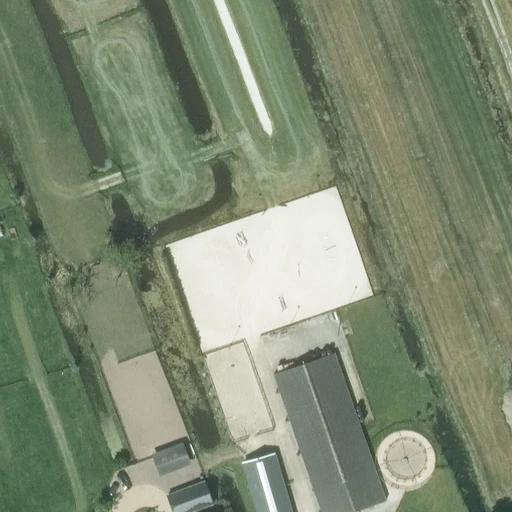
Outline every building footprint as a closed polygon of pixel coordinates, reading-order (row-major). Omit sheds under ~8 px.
[(351,301),(371,295),(336,187),(292,201),(296,213),(306,210),(311,224),(322,221),(327,236),(348,230),(355,251),(344,255),(350,271),(343,274),(351,301)] [(274,375),(321,511),(356,511),(385,502),(334,354),(274,375)] [(191,464),(183,443),(151,454),(159,476),(191,464)] [(289,511),(273,456),(243,465),(256,511),(289,511)] [(192,511),(213,504),(204,481),(165,495),(171,511),(192,511)]
